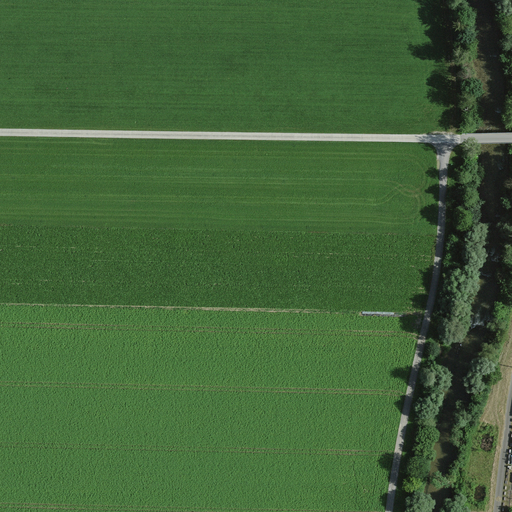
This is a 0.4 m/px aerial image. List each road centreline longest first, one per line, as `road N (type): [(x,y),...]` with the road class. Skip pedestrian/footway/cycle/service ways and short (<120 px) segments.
road 1 (track): [(445,0),(451,72),(442,241),(391,511)]
road 2 (residential): [(463,140),(0,133)]
